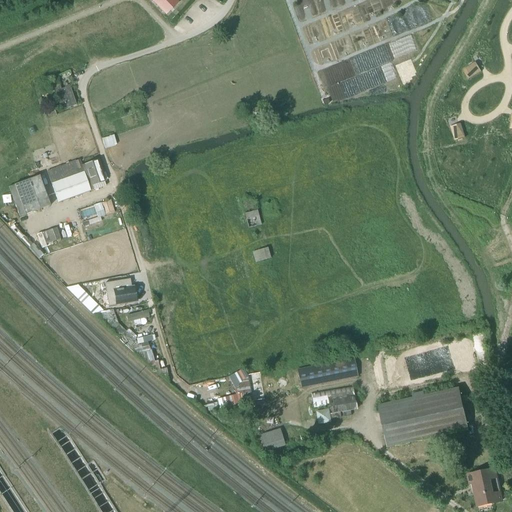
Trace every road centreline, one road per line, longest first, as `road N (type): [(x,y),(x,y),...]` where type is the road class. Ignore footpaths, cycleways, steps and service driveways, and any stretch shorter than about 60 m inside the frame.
road 1 (unclassified): [(168,372),(82,83),(90,72),(194,32),(231,0)]
road 2 (track): [(370,401),(486,372),(511,312)]
road 3 (track): [(314,72),(443,18)]
road 4 (track): [(306,50),(418,0)]
